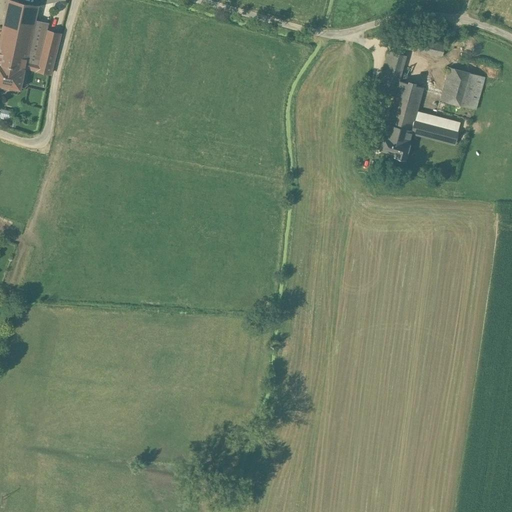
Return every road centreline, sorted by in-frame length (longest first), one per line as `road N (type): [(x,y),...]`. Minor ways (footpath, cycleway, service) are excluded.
road 1 (unclassified): [(197,0),(329,36),(432,13),(458,17)]
road 2 (unclassified): [(0,135),(36,144),(44,136),(78,0)]
